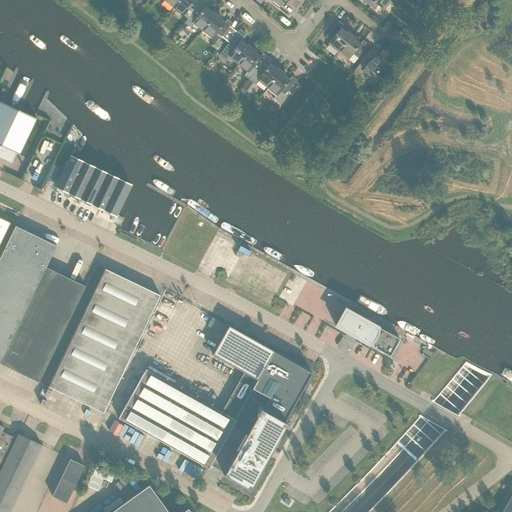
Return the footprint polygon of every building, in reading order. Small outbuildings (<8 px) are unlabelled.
[(192,13),(202,0),(178,0),(173,7),(183,15),(187,10),(191,13),(192,13)] [(202,30),(215,14),(211,11),(210,12),(204,8),(207,4),(202,0),(192,13),(191,13),(182,26),(185,28),(187,25),(190,28),(194,24),(202,30)] [(295,11),(302,3),(298,0),(270,0),(271,0),(279,7),(283,2),(295,11)] [(383,9),(390,0),(361,0),(374,10),(378,5),(383,9)] [(215,14),(202,30),(212,38),(216,33),(221,37),(232,23),(227,19),(224,23),(218,18),(219,17),(215,14)] [(338,21),(326,37),(331,40),(328,44),(338,51),(351,35),(347,32),(346,33),(340,29),(343,25),(338,21)] [(229,57),(238,64),(251,48),(247,45),(246,46),(240,41),(243,38),(244,38),(246,35),(239,29),(218,55),(226,61),(229,57)] [(351,35),(338,51),(348,59),(352,54),(357,58),(367,44),(363,40),(360,44),(354,39),(355,38),(351,35)] [(216,50),(222,43),(218,39),(212,46),(216,50)] [(249,80),(267,57),(263,53),(260,57),(254,52),(255,51),(251,48),(238,64),(247,71),(243,75),(249,80)] [(380,60),(374,55),(377,52),(372,48),(361,61),(354,71),(359,76),(363,71),(372,78),(376,82),(385,70),(381,67),(385,62),(381,58),(380,60)] [(267,87),(280,71),(276,68),(275,69),(269,65),(272,61),(267,57),(249,80),(255,85),(259,81),(267,87)] [(280,71),(267,87),(277,95),(281,90),(286,94),(296,80),(292,76),(289,80),(283,75),(284,74),(280,71)] [(19,155),(36,118),(0,101),(0,157),(11,163),(16,153),(19,155)] [(131,185),(70,155),(55,186),(117,216),(131,185)] [(0,245),(11,224),(0,218),(0,245)] [(278,266),(198,225),(193,235),(178,227),(172,237),(188,245),(186,248),(198,255),(202,248),(209,252),(206,259),(266,290),(278,266)] [(0,363),(38,382),(85,286),(45,267),(56,246),(15,226),(0,256),(0,363)] [(77,327),(48,386),(103,413),(159,295),(105,269),(85,310),(80,308),(72,324),(77,327)] [(389,355),(399,338),(345,307),(335,324),(389,355)] [(228,326),(212,355),(243,372),(227,402),(247,413),(279,431),(312,373),(228,326)] [(145,369),(118,418),(208,469),(232,426),(241,411),(247,414),(247,413),(227,402),(221,412),(145,369),(146,369),(145,369)] [(238,450),(223,475),(250,489),(264,463),(263,463),(267,456),(266,455),(279,431),(247,413),(247,414),(251,417),(253,418),(235,448),(238,450)] [(15,439),(1,432),(3,427),(0,425),(0,511),(9,511),(41,445),(18,434),(15,439)] [(66,503),(84,466),(70,459),(52,496),(66,503)] [(167,511),(148,485),(110,511),(190,511),(188,508),(182,511),(167,511)] [(511,511),(511,495),(502,511),(511,511)]
